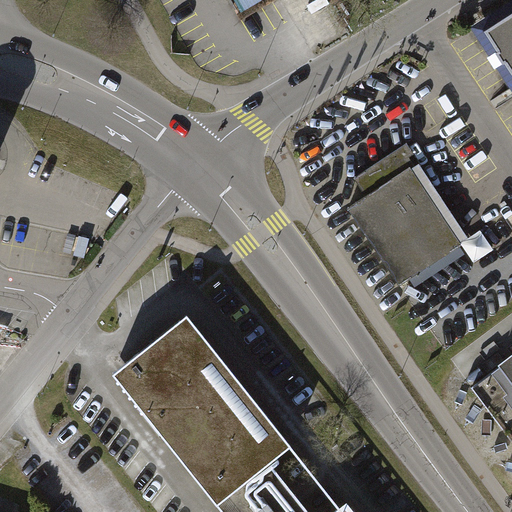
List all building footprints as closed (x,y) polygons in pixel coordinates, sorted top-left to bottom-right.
[(228,0),(234,10),(250,0),(228,0)] [(511,15),(485,33),(511,74),(511,15)] [(471,236),(408,141),(355,176),(366,193),(349,204),(400,283),(471,236)] [(476,260),(494,248),(483,231),(464,243),(476,260)] [(188,309),(113,369),(226,511),(356,511),(347,500),(343,504),(188,309)] [(511,359),(470,392),(511,446),(511,359)]
